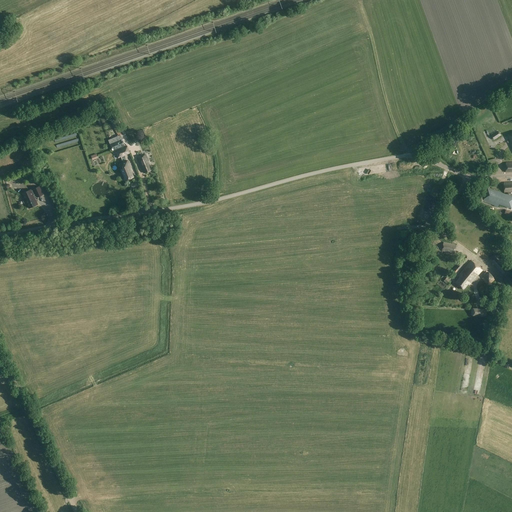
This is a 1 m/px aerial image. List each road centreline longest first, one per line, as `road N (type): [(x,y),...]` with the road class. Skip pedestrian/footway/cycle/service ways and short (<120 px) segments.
road 1 (residential): [(0,235),(216,200),(410,156)]
road 2 (track): [(78,511),(0,349)]
road 3 (track): [(453,241),(507,288),(490,347)]
